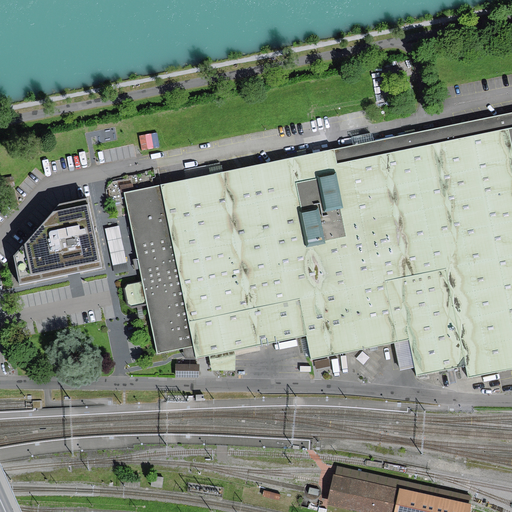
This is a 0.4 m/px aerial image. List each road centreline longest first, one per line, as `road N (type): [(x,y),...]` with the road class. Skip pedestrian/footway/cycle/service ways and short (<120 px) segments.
road 1 (residential): [(0,122),(511,19)]
road 2 (residential): [(0,383),(312,386),(511,400)]
